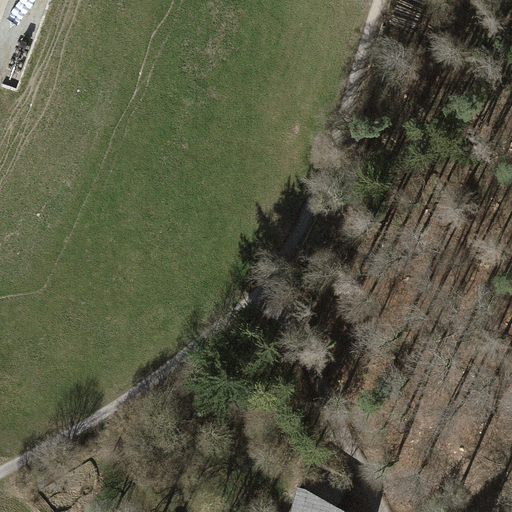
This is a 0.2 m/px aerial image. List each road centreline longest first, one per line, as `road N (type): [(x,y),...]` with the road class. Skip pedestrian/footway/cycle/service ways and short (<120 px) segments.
road 1 (track): [(257,298),(286,264),(321,195),(383,0)]
road 2 (track): [(257,298),(121,403),(0,471)]
road 3 (track): [(389,511),(287,319),(257,298)]
